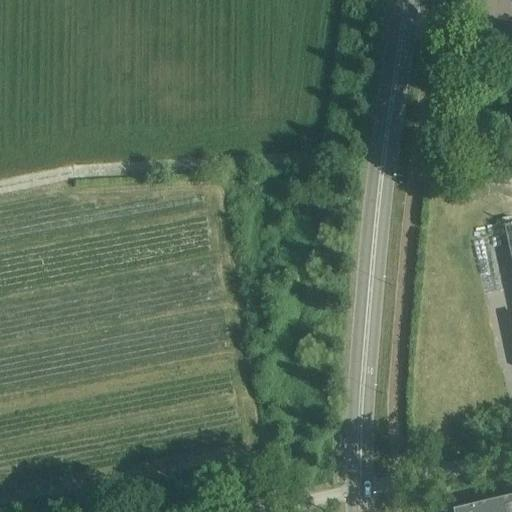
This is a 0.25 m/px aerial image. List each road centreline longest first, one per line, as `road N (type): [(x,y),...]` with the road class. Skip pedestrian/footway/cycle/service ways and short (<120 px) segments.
road 1 (secondary): [(406,0),(377,202),(360,490)]
road 2 (track): [(308,164),(56,178),(0,189)]
road 3 (unclassified): [(511,456),(360,490)]
